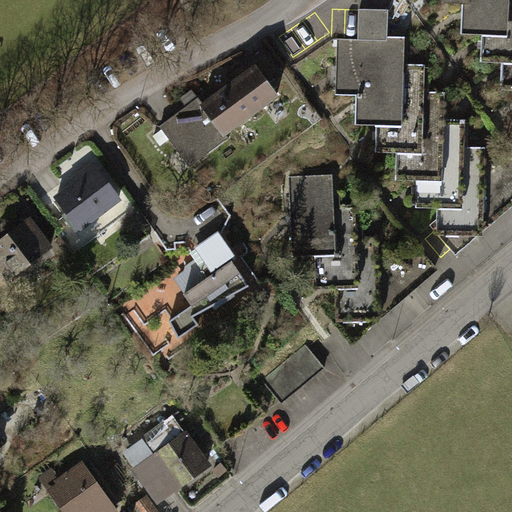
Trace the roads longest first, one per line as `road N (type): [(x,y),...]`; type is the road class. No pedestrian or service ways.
road 1 (residential): [(511,269),(232,511)]
road 2 (residential): [(280,12),(0,198)]
